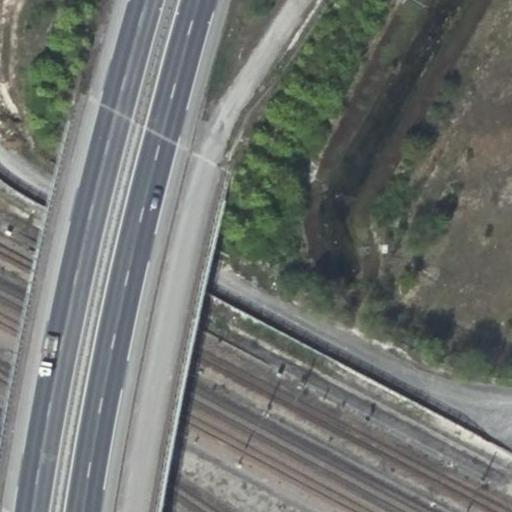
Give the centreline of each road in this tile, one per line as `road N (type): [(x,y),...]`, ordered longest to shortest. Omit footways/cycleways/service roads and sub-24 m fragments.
road 1 (unclassified): [(511,401),(485,406),(214,278),(0,158)]
road 2 (unclassified): [(129,511),(151,381),(207,162),(230,108),(301,0)]
road 3 (primary): [(146,0),(66,330),(32,511)]
road 4 (primary): [(83,511),(192,0)]
